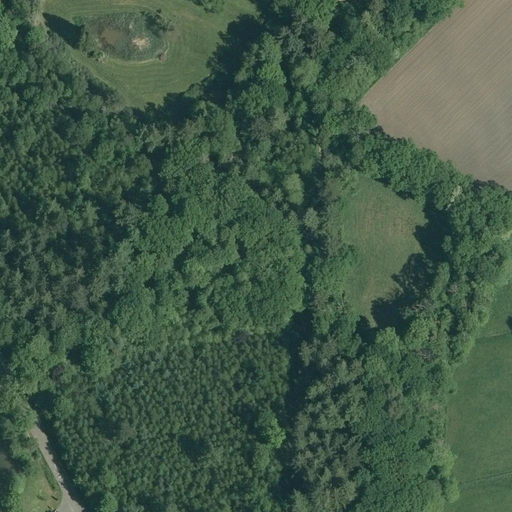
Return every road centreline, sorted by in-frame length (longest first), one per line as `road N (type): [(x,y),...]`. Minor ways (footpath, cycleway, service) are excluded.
road 1 (track): [(383,1),(324,91),(319,159),(326,209),(296,344),(287,511)]
road 2 (tertiary): [(78,511),(0,363)]
road 3 (track): [(383,1),(255,0)]
